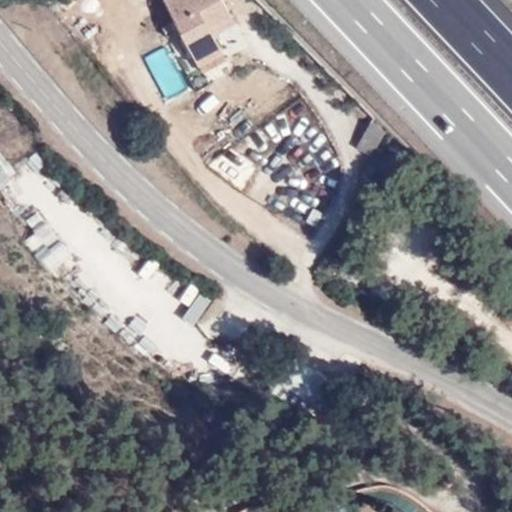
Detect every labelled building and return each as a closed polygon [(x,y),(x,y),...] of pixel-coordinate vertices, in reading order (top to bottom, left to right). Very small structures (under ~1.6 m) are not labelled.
[(53,0),(63,14),(79,0),(53,0)] [(239,13),(235,7),(217,18),(221,25),(239,13)] [(232,43),(208,57),(213,63),(236,49),(232,43)] [(142,57),(163,97),(184,86),(163,47),(142,57)] [(255,68),(231,98),(258,119),(282,90),(255,68)] [(362,178),(374,153),(362,136),(346,169),(362,178)] [(295,359),(335,368),(305,346),(295,359)] [(335,368),(295,359),(286,371),(343,412),(360,386),(335,368)]
